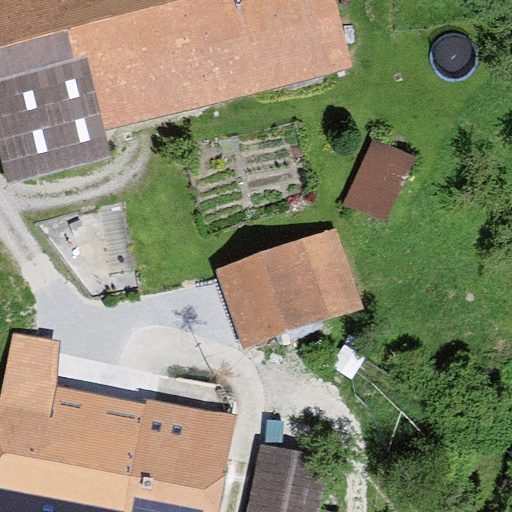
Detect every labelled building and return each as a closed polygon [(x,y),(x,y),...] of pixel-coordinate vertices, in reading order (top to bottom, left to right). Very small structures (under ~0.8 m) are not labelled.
[(204,73),(206,81),(328,50),(314,0),(0,0),(0,80),(25,174),(110,151),(97,102),(204,73)] [(347,197),(385,215),(414,153),(375,135),(347,197)] [(259,332),(304,318),(284,256),(239,271),(259,332)] [(338,392),(360,360),(335,343),(313,374),(338,392)] [(196,511),(219,386),(149,372),(140,429),(4,403),(0,422),(0,511),(196,511)] [(328,511),(337,469),(282,457),(269,511),(328,511)]
